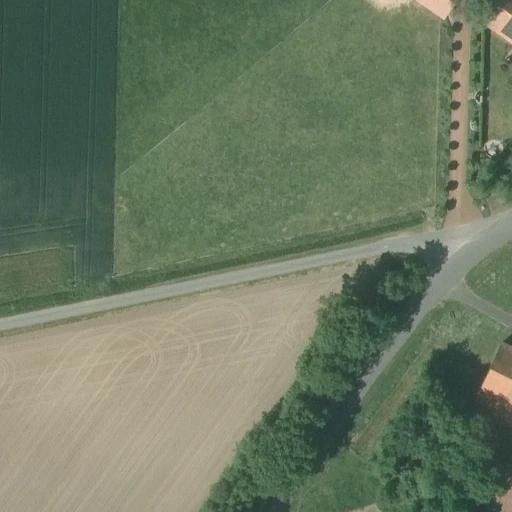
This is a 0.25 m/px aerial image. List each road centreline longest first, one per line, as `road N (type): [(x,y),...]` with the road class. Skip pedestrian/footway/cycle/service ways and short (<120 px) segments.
road 1 (unclassified): [(0,330),(433,243),(487,246)]
road 2 (unclassified): [(487,246),(351,399),(271,511)]
